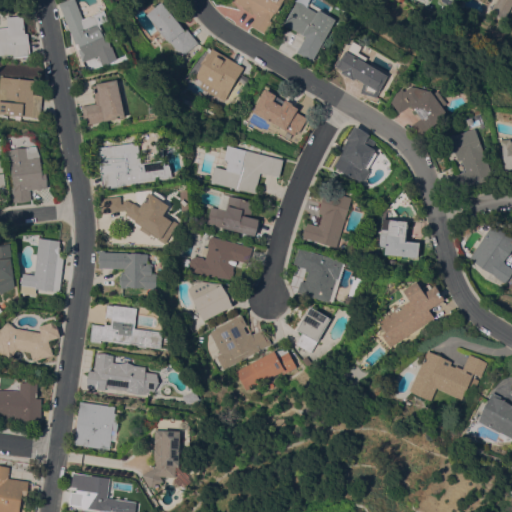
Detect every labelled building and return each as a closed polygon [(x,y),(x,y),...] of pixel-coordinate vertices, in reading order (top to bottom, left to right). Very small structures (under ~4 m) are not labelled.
[(60,3),(67,0),(76,0),(83,19),(96,14),(104,34),(107,33),(113,49),(83,62),(78,49),(82,48),(79,42),(75,44),(60,3)] [(284,0),(276,13),(274,12),(270,20),(272,21),(265,33),(251,25),(257,14),(253,12),(252,13),(245,8),(245,7),(232,0),(284,0)] [(312,61),(297,52),(306,36),(285,23),(298,0),(318,12),(320,9),(337,19),(312,61)] [(511,0),(511,2),(504,18),(491,10),(496,0),(511,0)] [(185,29),(186,28),(198,42),(180,56),(149,17),(154,14),(150,10),(162,1),(185,29)] [(0,27),(8,27),(7,16),(24,15),(25,33),(28,33),(30,56),(14,57),(14,54),(0,54),(0,27)] [(355,77),(354,79),(342,72),(344,70),(336,65),(341,57),(343,58),(353,40),(363,46),(359,53),(367,57),(366,60),(388,73),(388,74),(389,75),(376,96),(361,92),(364,82),(355,77)] [(244,67),(224,100),(215,95),(215,96),(199,86),(202,81),(194,76),(212,48),(244,67)] [(34,79),(33,94),(42,95),(40,117),(0,113),(0,88),(1,76),(34,79)] [(126,116),(104,120),(85,124),(81,105),(96,103),(93,85),(97,85),(97,83),(118,79),(126,116)] [(397,92),(403,88),(405,91),(413,86),(432,89),(433,91),(438,88),(449,104),(444,108),(449,114),(430,128),(432,130),(421,138),(411,125),(422,117),(413,105),(412,104),(400,113),(392,103),(397,92)] [(307,118),(299,132),(297,131),(295,135),(253,111),(266,89),(276,94),(276,96),(285,101),(286,98),(293,102),(292,103),(298,107),(296,111),(297,112),(307,118)] [(370,134),(365,142),(375,149),(374,151),(377,153),(368,168),(369,169),(361,182),(333,165),(343,149),(342,148),(355,125),(370,134)] [(460,188),(455,174),(467,170),(463,158),(451,162),(443,139),(481,126),(489,149),(484,151),(493,177),(460,188)] [(511,168),(506,169),(502,139),(511,138),(511,168)] [(118,185),(118,186),(103,189),(97,148),(138,141),(142,163),(165,159),(166,164),(169,164),(172,172),(172,177),(118,185)] [(30,189),(31,200),(13,202),(12,187),(15,187),(12,161),(10,161),(9,149),(27,147),(37,145),(41,156),(43,170),(46,170),(48,178),(48,187),(30,189)] [(284,159),(280,176),(261,171),(255,193),(240,189),(239,191),(234,189),(235,187),(211,181),(215,166),(227,169),(229,160),(225,159),(229,145),(284,159)] [(336,247),(308,239),(302,237),(307,222),(318,225),(322,214),(318,213),(326,189),(351,197),(336,247)] [(154,194),(155,193),(164,199),(162,200),(170,205),(164,214),(173,221),(174,220),(179,223),(165,243),(151,234),(150,235),(140,228),(142,226),(135,221),(136,220),(126,213),(128,210),(126,210),(102,213),(100,199),(121,196),(122,203),(128,203),(131,205),(133,202),(141,207),(150,192),(154,194)] [(254,202),(251,214),(244,212),(243,215),(260,219),(255,235),(207,222),(211,206),(218,208),(222,193),(254,202)] [(383,221),(384,214),(386,215),(386,217),(386,218),(408,221),(406,240),(420,242),(418,257),(385,254),(386,246),(379,245),(381,232),(382,232),(383,221)] [(511,237),(511,252),(505,262),(511,267),(511,272),(505,283),(469,258),(492,224),(511,237)] [(205,257),(200,256),(203,246),(208,247),(207,245),(209,238),(211,237),(211,235),(253,247),(248,263),(236,259),(230,279),(186,271),(189,257),(194,255),(203,257),(204,260),(205,257)] [(39,237),(60,240),(58,252),(64,253),(59,291),(36,287),(35,294),(20,292),(22,272),(34,274),(39,237)] [(0,293),(0,246),(10,245),(14,277),(13,277),(14,286),(0,293)] [(340,260),(339,261),(344,263),(332,301),(328,300),(328,302),(297,292),(301,280),(305,281),(308,271),(305,270),(306,268),(293,264),(299,247),(340,260)] [(99,267),(99,263),(98,263),(98,255),(99,255),(99,250),(105,250),(105,251),(148,253),(148,263),(153,264),(152,273),(158,273),(157,288),(120,287),(120,272),(124,272),(124,268),(99,267)] [(390,346),(382,334),(386,331),(379,320),(411,299),(404,289),(418,280),(422,288),(429,283),(432,287),(436,284),(445,298),(429,309),(435,317),(390,346)] [(233,305),(203,320),(187,288),(202,281),(222,284),(233,305)] [(163,331),(161,347),(147,345),(146,347),(137,346),(138,344),(100,340),(100,342),(91,341),(93,323),(105,325),(105,323),(111,324),(112,317),(106,316),(108,304),(111,305),(111,304),(138,307),(135,327),(163,331)] [(311,305),(331,317),(310,352),(296,343),(302,332),(296,329),(311,305)] [(241,313),(247,325),(244,326),(247,333),(250,331),(252,333),(263,327),(271,343),(222,368),(215,355),(220,352),(209,332),(213,330),(212,329),(241,313)] [(39,325),(55,320),(60,336),(49,340),(53,354),(33,361),(30,352),(17,349),(10,358),(5,354),(4,355),(0,351),(0,330),(8,321),(16,327),(41,332),(39,325)] [(296,366),(282,373),(281,370),(244,389),(235,370),(274,350),(275,351),(286,348),(296,366)] [(437,387),(431,400),(410,390),(428,350),(452,361),(450,364),(455,366),(456,364),(463,368),(471,351),(488,359),(481,375),(474,372),(462,399),(437,387)] [(114,354),(113,362),(120,362),(128,360),(135,365),(146,366),(145,371),(157,373),(159,382),(154,391),(149,390),(149,393),(126,391),(126,389),(105,387),(105,389),(87,387),(87,377),(89,370),(94,370),(97,352),(114,354)] [(306,354),(312,362),(307,365),(301,357),(306,354)] [(0,418),(0,389),(21,390),(21,382),(32,380),(40,382),(40,398),(42,398),(41,420),(0,418)] [(195,389),(200,398),(188,404),(183,395),(195,389)] [(511,436),(479,420),(493,391),(501,395),(500,397),(511,403),(511,436)] [(74,444),(80,400),(116,406),(115,412),(120,413),(117,430),(112,429),(109,449),(74,444)] [(160,475),(163,480),(149,488),(142,474),(154,467),(154,464),(156,464),(156,462),(154,462),(155,449),(158,449),(156,447),(155,445),(156,443),(158,442),(155,442),(156,429),(181,430),(180,465),(179,465),(179,466),(176,466),(175,476),(160,475)] [(29,480),(26,499),(23,499),(19,511),(0,511),(0,464),(10,466),(9,477),(29,480)] [(117,511),(82,507),(81,508),(69,506),(71,491),(70,491),(71,485),(80,486),(82,473),(115,478),(112,498),(134,501),(132,511),(117,511)]
